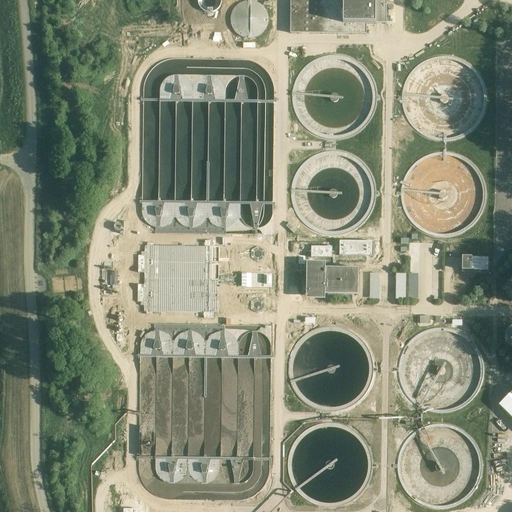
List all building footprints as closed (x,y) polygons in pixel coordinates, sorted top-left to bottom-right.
[(190,0),(190,1),(190,2),(190,3),(191,4),(191,5),(191,6),(191,7),(192,8),(192,9),(192,10),(193,10),(193,11),(194,12),(194,13),(195,13),(195,14),(196,14),(196,15),(197,15),(197,16),(198,16),(199,17),(200,18),(201,18),(202,18),(202,19),(203,19),(204,19),(205,19),(206,20),(207,20),(208,20),(209,20),(210,20),(211,20),(212,20),(213,20),(213,19),(214,19),(215,19),(216,19),(217,18),(218,18),(219,17),(220,17),(220,16),(221,16),(221,15),(222,15),(223,14),(224,13),(224,12),(225,12),(225,11),(226,10),(226,9),(227,8),(227,7),(227,6),(228,6),(228,5),(228,4),(228,3),(228,2),(228,1),(228,0),(190,0)] [(290,0),(290,34),(365,35),(365,24),(387,24),(386,0),(290,0)] [(242,2),(241,2),(240,3),(239,3),(239,4),(238,4),(237,5),(236,5),(236,6),(235,6),(235,7),(234,8),(233,9),(233,10),(232,11),(232,12),(231,13),(231,14),(231,15),(230,15),(230,16),(230,17),(230,18),(230,19),(230,20),(230,21),(230,22),(230,23),(230,24),(231,24),(231,25),(231,26),(231,27),(232,27),(232,28),(232,29),(233,29),(233,30),(234,31),(234,32),(235,32),(235,33),(236,33),(236,34),(237,34),(238,35),(239,36),(240,36),(241,37),(242,37),(243,37),(243,38),(244,38),(245,38),(246,38),(247,38),(248,38),(249,38),(250,38),(251,38),(252,38),(253,38),(254,38),(255,37),(256,37),(257,37),(258,36),(259,36),(259,35),(260,35),(260,34),(261,34),(262,33),(263,32),(264,31),(264,30),(265,30),(265,29),(266,28),(266,27),(266,26),(267,26),(267,25),(267,24),(267,23),(267,22),(268,21),(268,20),(268,19),(268,18),(268,17),(267,17),(267,16),(267,15),(267,14),(267,13),(266,13),(266,12),(266,11),(265,11),(265,10),(264,9),(264,8),(263,7),(262,6),(261,5),(260,4),(259,4),(258,3),(257,3),(256,2),(255,2),(254,1),(253,1),(252,1),(251,1),(250,1),(249,1),(248,1),(247,1),(246,1),(245,1),(244,1),(244,2),(243,2),(242,2)] [(219,284),(219,276),(219,247),(214,247),(214,245),(209,245),(209,247),(144,246),(144,251),(144,252),(143,252),(141,252),(141,273),(143,273),(144,273),(144,274),(144,279),(144,285),(143,285),(143,286),(140,286),(140,306),(142,306),(143,306),(143,307),(144,307),(144,313),(208,313),(208,315),(213,315),(213,313),(219,313),(219,284)] [(332,248),(311,247),(311,258),(332,258),(332,248)] [(488,257),(462,257),(462,270),(488,271),(488,257)] [(358,290),(358,269),(324,268),(324,266),(309,266),(309,297),(323,297),(323,295),(324,295),(351,295),(358,295),(358,290)] [(242,287),(261,287),(261,273),(242,273),(242,287)] [(370,273),(370,299),(380,299),(381,273),(370,273)] [(407,274),(396,273),(396,299),(407,299),(407,274)] [(419,299),(419,274),(408,274),(408,299),(419,299)]
